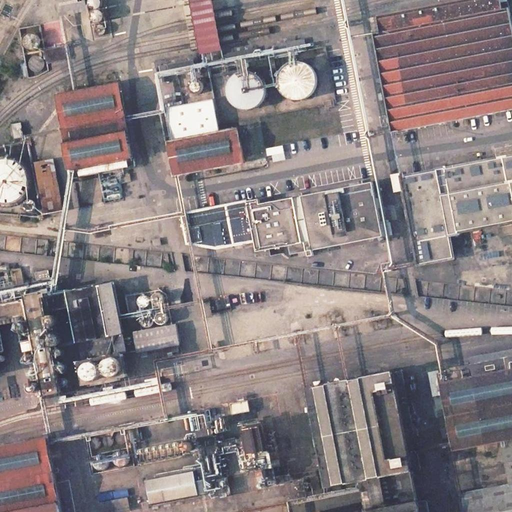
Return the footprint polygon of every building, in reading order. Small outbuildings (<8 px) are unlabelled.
[(87,0),(61,0),(63,10),(88,6),(87,0)] [(109,30),(103,0),(88,0),(95,33),(109,30)] [(446,0),(370,15),(392,129),(492,109),(494,115),(503,114),(502,107),(511,104),(511,29),(507,6),(501,8),(499,0),(446,0)] [(17,26),(25,76),(37,74),(48,66),(47,58),(66,54),(63,41),(44,44),(39,22),(17,26)] [(321,43),(253,56),(252,48),(222,53),(224,62),(192,70),(190,57),(162,63),(165,79),(174,78),(180,103),(164,106),(171,138),(165,139),(172,172),(239,158),(233,127),(219,129),(219,122),(332,99),(321,43)] [(57,97),(69,169),(132,156),(118,84),(57,97)] [(17,120),(10,123),(12,136),(20,134),(17,120)] [(0,214),(43,219),(27,138),(3,145),(0,145),(0,214)] [(511,152),(400,175),(418,263),(451,255),(446,231),(511,217),(511,152)] [(33,162),(43,211),(59,208),(50,159),(33,162)] [(93,178),(72,183),(76,210),(120,202),(116,178),(94,182),(93,178)] [(219,245),(253,237),(256,250),(285,244),(285,249),(282,252),(289,257),(292,254),(393,233),(390,221),(381,222),(378,207),(383,206),(381,195),(376,196),(373,180),(259,202),(258,195),(181,211),(189,241),(219,245)] [(154,230),(152,219),(142,221),(142,222),(143,232),(154,230)] [(135,224),(137,234),(143,232),(142,222),(135,224)] [(110,239),(124,240),(133,238),(130,223),(108,227),(110,239)] [(47,265),(33,269),(35,276),(48,273),(47,265)] [(5,266),(0,267),(0,286),(21,282),(18,269),(9,271),(8,267),(5,266)] [(70,287),(73,303),(80,337),(120,329),(113,283),(103,285),(102,281),(70,287)] [(166,297),(158,286),(137,291),(143,326),(171,321),(166,297)] [(55,306),(73,303),(70,287),(44,292),(47,308),(55,306)] [(44,292),(0,300),(0,368),(1,368),(0,363),(0,357),(7,356),(0,323),(0,317),(30,311),(31,316),(19,319),(21,328),(33,325),(37,347),(25,349),(27,359),(39,357),(43,376),(30,379),(32,387),(44,385),(45,389),(63,386),(62,383),(69,382),(55,306),(47,308),(44,292)] [(171,321),(143,326),(133,328),(136,345),(177,338),(174,321),(171,321)] [(72,358),(123,347),(126,346),(123,328),(120,329),(80,337),(68,339),(72,358)] [(108,366),(111,369),(113,369),(115,369),(117,368),(119,367),(121,364),(122,360),(121,358),(119,355),(116,354),(114,354),(110,355),(108,356),(107,360),(106,362),(107,364),(108,366)] [(465,375),(511,367),(511,354),(463,363),(465,375)] [(96,373),(99,372),(100,372),(102,370),(103,366),(103,364),(103,361),(100,359),(98,357),(94,357),(92,358),(90,360),(88,363),(87,366),(89,369),(90,371),(93,373),(96,373)] [(511,511),(511,367),(465,375),(463,363),(430,369),(434,391),(443,390),(453,447),(503,437),(510,480),(462,488),(466,511),(511,511)] [(419,467),(399,371),(308,387),(328,484),(362,478),(414,468),(419,467)] [(237,410),(247,408),(245,399),(235,402),(237,410)] [(89,473),(123,466),(131,465),(126,440),(138,438),(136,425),(81,434),(89,473)] [(246,429),(250,454),(266,451),(261,426),(246,429)] [(195,431),(199,446),(214,443),(211,428),(195,431)] [(0,447),(0,511),(60,511),(45,438),(0,447)] [(369,505),(420,496),(414,468),(362,478),(369,505)] [(190,475),(144,483),(149,506),(194,497),(190,475)] [(300,486),(300,488),(300,489),(302,491),(303,492),(305,492),(308,491),(309,490),(310,489),(311,487),(311,485),(310,483),(309,482),(306,481),(304,481),(302,482),(301,483),(300,486)] [(425,511),(423,496),(420,496),(369,505),(329,511),(425,511)] [(125,498),(96,503),(98,511),(120,511),(127,511),(125,498)]
